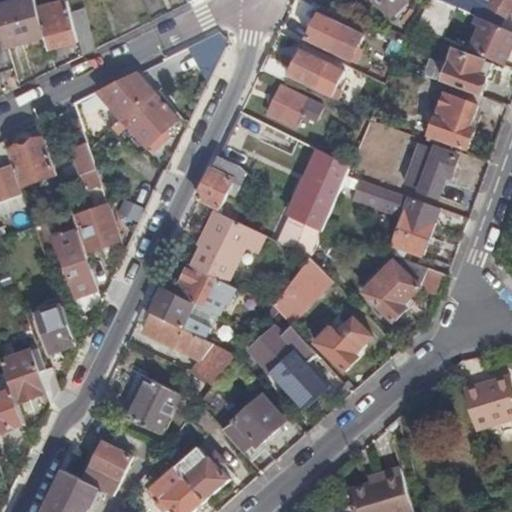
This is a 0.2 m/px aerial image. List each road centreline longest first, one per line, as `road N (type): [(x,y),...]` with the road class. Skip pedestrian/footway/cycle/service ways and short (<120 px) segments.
road 1 (residential): [(20,511),(63,424),(86,398),(245,70),(263,3)]
road 2 (residential): [(263,3),(0,119)]
road 3 (residential): [(475,334),(265,511)]
road 4 (residential): [(511,156),(467,287),(475,334)]
